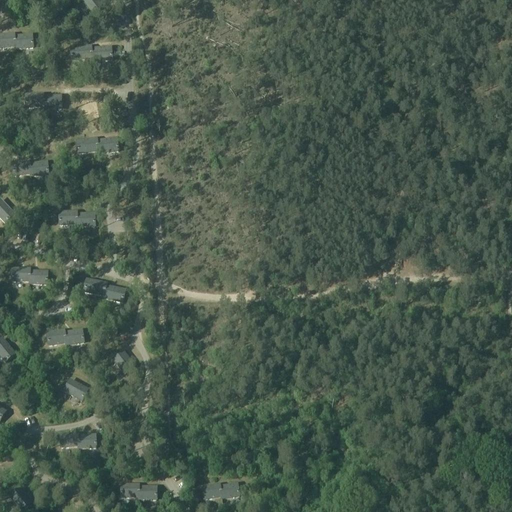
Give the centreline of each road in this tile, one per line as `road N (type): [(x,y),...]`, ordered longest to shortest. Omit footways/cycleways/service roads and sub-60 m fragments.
road 1 (track): [(302,511),(305,454),(171,455),(140,0)]
road 2 (track): [(159,305),(511,275)]
